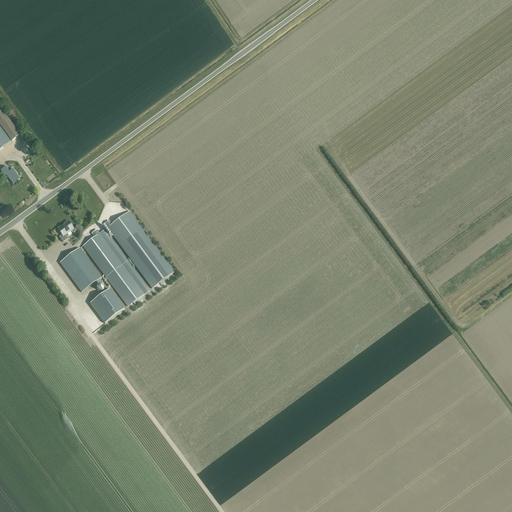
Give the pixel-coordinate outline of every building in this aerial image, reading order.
[(0,125),(11,141),(19,135),(2,111),(0,112),(0,125)] [(0,149),(11,142),(0,127),(0,149)] [(6,166),(3,168),(1,170),(5,176),(6,175),(13,184),(20,179),(13,169),(10,172),(6,166)] [(164,280),(119,219),(107,228),(104,225),(100,228),(147,292),(164,280)] [(65,235),(73,229),(68,221),(57,229),(62,235),(59,237),(63,242),(68,239),(65,235)] [(83,246),(116,291),(128,307),(144,295),(96,230),(92,234),(94,238),(83,246)] [(81,292),(101,278),(79,249),(60,263),(81,292)] [(109,289),(90,304),(105,324),(124,309),(109,289)]
